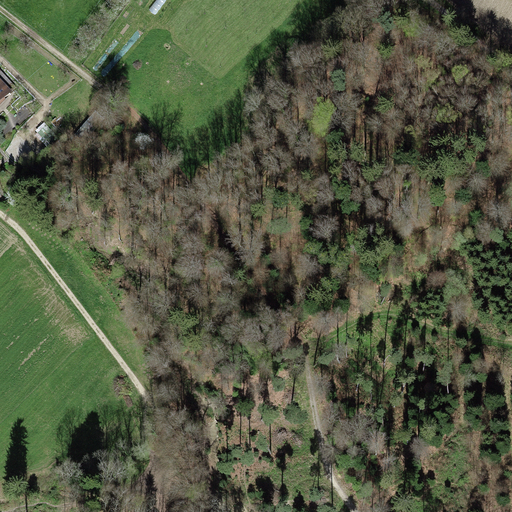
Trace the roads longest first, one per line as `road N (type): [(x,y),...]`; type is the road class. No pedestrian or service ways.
road 1 (track): [(355,511),(329,470),(303,347),(198,195),(130,117),(0,9)]
road 2 (track): [(0,213),(41,252),(132,373)]
